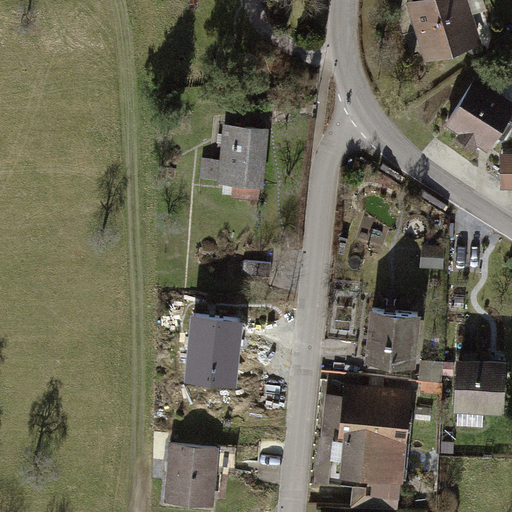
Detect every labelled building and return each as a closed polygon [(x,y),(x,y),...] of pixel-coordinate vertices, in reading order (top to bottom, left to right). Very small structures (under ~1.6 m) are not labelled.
[(467,0),(415,0),(408,2),(426,62),(481,45),(467,0)] [(511,112),(511,101),(475,76),(441,124),(483,153),(511,112)] [(269,131),(219,127),(217,160),(199,159),(197,185),(264,190),(269,131)] [(272,266),(245,263),(243,279),(270,282),(272,266)] [(416,317),(360,312),(355,364),(411,369),(416,317)] [(241,322),(190,317),(184,368),(235,373),(241,322)] [(446,379),(446,359),(424,359),(424,378),(446,379)] [(503,363),(452,361),(451,412),(502,413),(503,363)] [(411,393),(343,386),(333,479),(402,486),(411,393)] [(218,450),(167,445),(161,505),(212,510),(218,450)]
